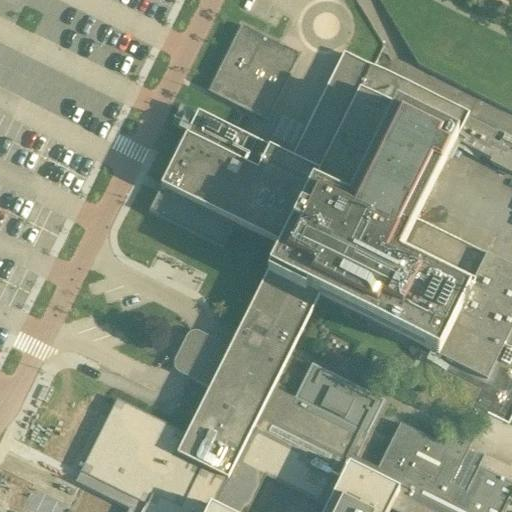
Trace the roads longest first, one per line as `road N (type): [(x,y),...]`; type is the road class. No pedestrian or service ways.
road 1 (unclassified): [(368,0),(404,63),(511,122)]
road 2 (unclassified): [(285,123),(321,49),(309,22),(317,0)]
